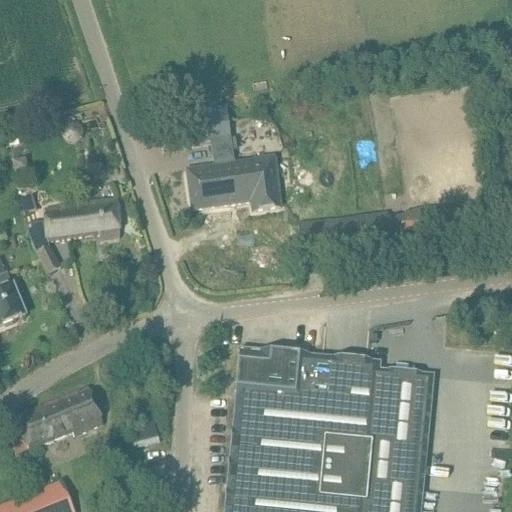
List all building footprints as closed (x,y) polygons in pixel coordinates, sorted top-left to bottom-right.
[(280,210),(277,190),(273,160),(234,166),(226,109),(177,117),(182,152),(216,147),(218,167),(185,172),(191,214),(250,206),(251,214),(280,210)] [(100,244),(119,241),(113,201),(42,212),(47,245),(99,237),(100,244)] [(23,219),(37,217),(35,202),(20,205),(23,219)] [(298,224),(298,233),(301,253),(472,232),(469,203),(298,224)] [(506,229),(504,213),(478,216),(480,232),(506,229)] [(18,247),(28,243),(25,236),(16,240),(18,247)] [(60,271),(49,249),(36,256),(47,278),(60,271)] [(0,328),(24,319),(12,288),(11,288),(7,277),(5,278),(0,264),(0,328)] [(382,335),(371,335),(371,345),(381,346),(382,335)] [(230,462),(422,480),(432,379),(378,374),(379,366),(240,352),(230,462)] [(88,390),(15,419),(18,426),(6,431),(17,458),(77,433),(79,437),(102,427),(88,390)] [(153,425),(129,432),(134,451),(159,444),(153,425)] [(419,511),(422,480),(230,462),(225,511),(419,511)] [(0,511),(72,511),(61,485),(0,509),(0,511)]
